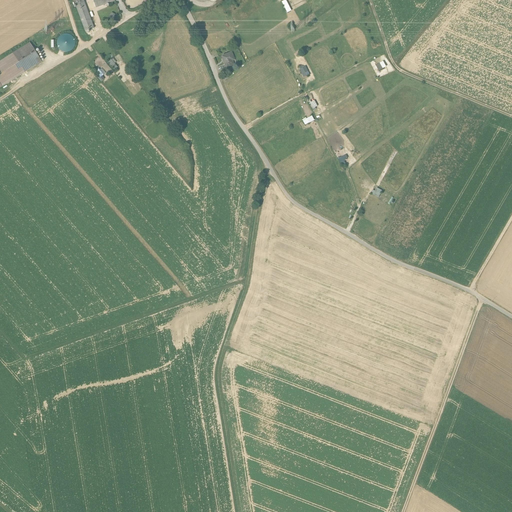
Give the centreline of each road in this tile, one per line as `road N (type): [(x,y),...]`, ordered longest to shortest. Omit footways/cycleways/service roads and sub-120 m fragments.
road 1 (unclassified): [(511,316),(388,258),(296,201),(229,102),(181,0)]
road 2 (track): [(268,163),(248,280),(219,378),(241,511)]
road 3 (track): [(248,280),(28,355),(0,327)]
road 4 (track): [(403,511),(480,298)]
road 5 (track): [(511,114),(398,69),(369,0)]
road 6 (unclassified): [(159,0),(8,94)]
